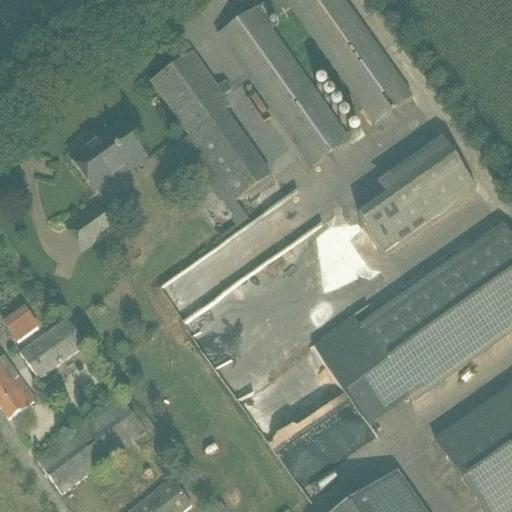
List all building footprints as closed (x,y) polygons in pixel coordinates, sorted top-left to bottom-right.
[(374,127),(413,99),(341,0),(273,0),(218,39),(312,170),(351,143),(269,26),(291,10),(374,127)] [(387,10),(380,15),(386,25),(393,20),(387,10)] [(192,57),(151,86),(163,102),(235,203),(271,177),(225,113),(231,109),(223,99),(232,93),(226,84),(216,90),(204,73),(192,57)] [(95,195),(145,161),(121,127),(71,162),(95,195)] [(434,147),(351,208),(379,245),(461,184),(434,147)] [(97,208),(86,216),(103,241),(114,233),(97,208)] [(256,269),(320,228),(310,212),(271,238),(264,227),(255,234),(248,224),(233,234),(256,269)] [(511,338),(511,240),(503,228),(358,330),(353,323),(314,350),(370,430),(409,403),(412,408),(511,338)] [(20,346),(41,330),(31,316),(25,311),(4,325),(20,346)] [(38,384),(86,349),(67,323),(18,356),(38,384)] [(5,361),(0,364),(0,410),(8,421),(35,402),(5,361)] [(481,511),(511,511),(511,389),(434,444),(481,511)] [(61,499),(146,435),(119,401),(115,404),(107,394),(93,404),(101,414),(35,463),(61,499)] [(424,511),(398,474),(343,511),(424,511)] [(187,511),(191,508),(170,483),(134,511),(187,511)]
